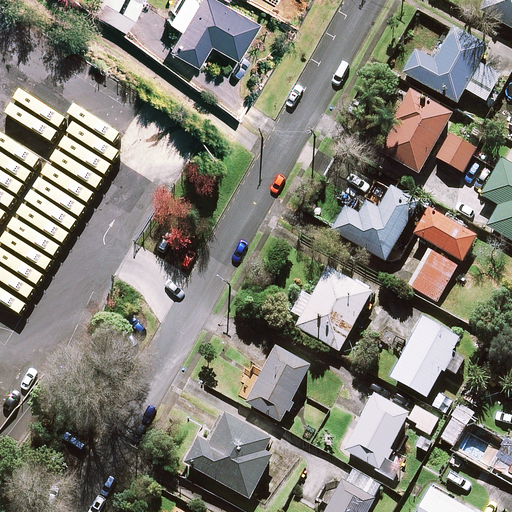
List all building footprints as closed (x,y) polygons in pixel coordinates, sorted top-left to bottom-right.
[(141,6),(130,0),(102,0),(94,15),(125,33),(141,6)] [(256,21),(219,0),(196,0),(196,2),(192,0),(181,0),(169,21),(181,28),(168,50),(195,66),(208,45),(234,60),(256,21)] [(511,0),(483,0),(478,9),(511,28),(511,0)] [(487,48),(451,27),(432,61),(414,50),(401,73),(455,104),(487,48)] [(95,72),(51,43),(43,56),(86,85),(95,72)] [(451,117),(410,94),(377,152),(418,175),(451,117)] [(474,150),(449,136),(435,160),(460,174),(474,150)] [(498,206),(486,226),(511,241),(511,167),(499,161),(479,195),(498,206)] [(418,204),(389,187),(375,210),(352,196),(331,232),(384,263),(418,204)] [(479,240),(426,209),(411,235),(464,266),(479,240)] [(462,270),(429,251),(407,288),(440,307),(462,270)] [(372,294),(328,268),(294,327),(338,352),(372,294)] [(459,341),(422,320),(388,378),(425,399),(459,341)] [(310,370),(273,349),(242,402),(279,424),(310,370)] [(408,418),(372,397),(340,451),(377,472),(408,418)] [(438,419),(417,407),(408,422),(430,434),(438,419)] [(473,414),(460,407),(441,440),(454,447),(473,414)] [(276,445),(223,415),(206,444),(199,440),(185,465),(245,499),(276,445)] [(508,445),(478,427),(460,457),(490,475),(508,445)] [(368,511),(372,505),(338,486),(323,511),(368,511)] [(470,511),(429,488),(414,511),(470,511)]
